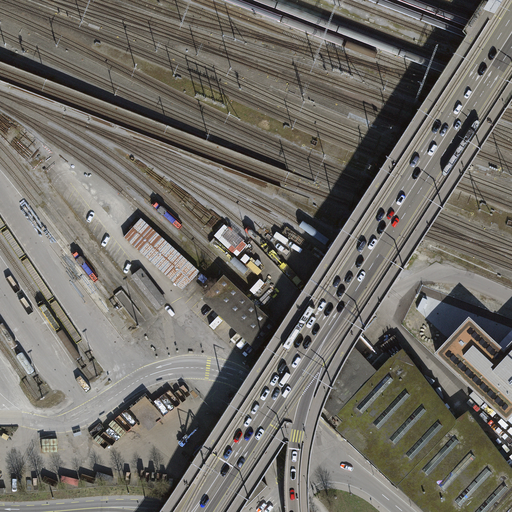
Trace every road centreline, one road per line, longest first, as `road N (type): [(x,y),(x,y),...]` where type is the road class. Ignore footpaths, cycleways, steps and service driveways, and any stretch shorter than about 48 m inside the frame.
road 1 (primary): [(511,16),(202,494)]
road 2 (primary): [(342,312),(511,47)]
road 3 (secondary): [(209,511),(342,312)]
road 4 (primary): [(294,511),(303,407),(342,312)]
road 5 (tertiary): [(188,511),(133,503),(41,511)]
